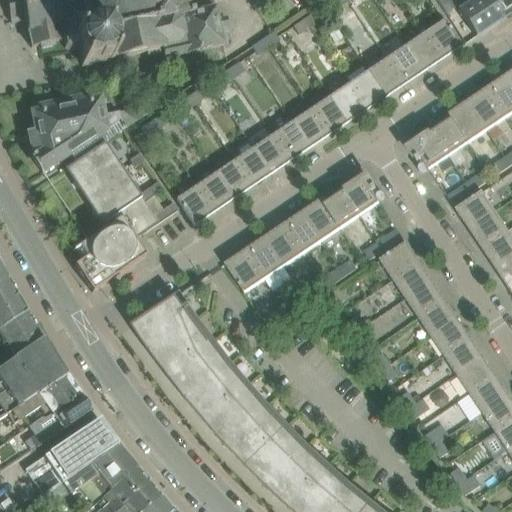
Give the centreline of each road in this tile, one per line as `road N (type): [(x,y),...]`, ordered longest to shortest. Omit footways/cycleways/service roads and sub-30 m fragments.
road 1 (residential): [(80,333),(368,136)]
road 2 (residential): [(511,349),(368,136)]
road 3 (tertiary): [(222,511),(150,432),(80,333)]
road 4 (residential): [(368,136),(511,38)]
road 5 (tertiary): [(80,333),(0,195)]
